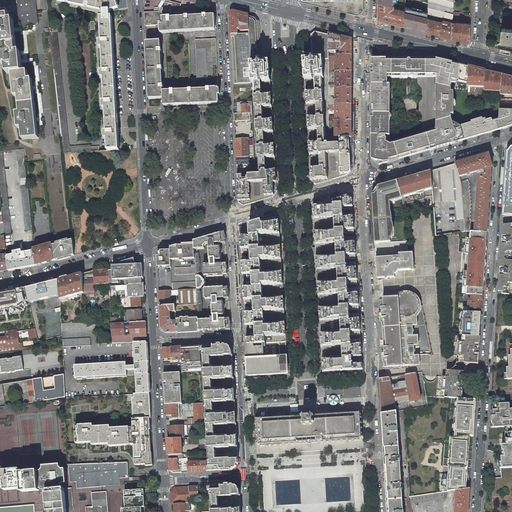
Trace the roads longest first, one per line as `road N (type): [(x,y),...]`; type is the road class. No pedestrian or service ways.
road 1 (residential): [(476,511),(496,142)]
road 2 (residential): [(147,244),(136,0)]
road 3 (residential): [(221,0),(231,219)]
road 4 (residential): [(240,335),(251,511)]
road 5 (tertiary): [(147,244),(0,285)]
road 6 (residential): [(164,483),(153,340)]
road 7 (tertiary): [(362,181),(496,142)]
road 8 (unknown): [(434,328),(383,330),(383,353),(435,354)]
